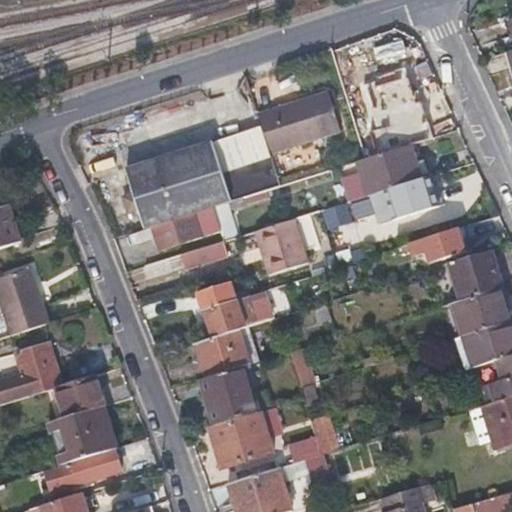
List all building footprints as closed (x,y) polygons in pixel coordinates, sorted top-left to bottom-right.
[(364,90),(384,156),(415,146),(419,145),(408,110),(403,95),(411,92),(406,75),(364,90)] [(417,107),(411,92),(403,95),(408,110),(417,107)] [(257,117),(261,130),(270,158),(341,136),(327,94),(257,117)] [(261,130),(126,173),(144,232),(152,229),(193,216),(232,204),(223,175),(270,160),(270,158),(261,130)] [(372,196),(385,191),(425,179),(415,146),(384,156),(361,163),(372,196)] [(279,189),(270,160),(223,175),(232,204),(279,189)] [(425,179),(385,191),(396,220),(443,205),(433,176),(425,179)] [(327,231),(354,223),(348,203),(321,211),(327,231)] [(0,254),(21,248),(15,230),(8,213),(0,215),(0,254)] [(193,216),(152,229),(160,254),(200,240),(193,216)] [(294,221),(257,232),(265,258),(263,259),(269,277),(307,264),(294,221)] [(411,261),(418,259),(425,257),(427,261),(460,251),(454,230),(406,246),(411,261)] [(452,263),(463,300),(503,288),(490,250),(452,263)] [(139,269),(141,276),(143,283),(170,274),(166,261),(139,269)] [(47,329),(39,302),(31,275),(0,284),(0,312),(9,341),(47,329)] [(212,341),(237,333),(247,330),(233,282),(196,294),(212,341)] [(467,335),(511,321),(511,310),(505,288),(503,288),(463,300),(457,302),(467,335)] [(492,363),(511,356),(511,321),(467,335),(454,339),(465,371),(473,369),(483,366),(492,363)] [(206,382),(243,370),(248,369),(237,333),(212,341),(195,347),(206,382)] [(0,407),(52,391),(57,390),(44,348),(12,358),(19,379),(0,385),(0,407)] [(292,356),(303,388),(317,383),(307,351),(292,356)] [(511,356),(492,363),(494,372),(499,371),(502,383),(482,390),(487,406),(489,406),(511,398),(511,356)] [(489,383),(483,366),(473,369),(479,386),(489,383)] [(257,416),(243,370),(206,382),(202,383),(216,429),(257,416)] [(92,378),(57,390),(52,391),(61,421),(100,409),(102,408),(92,378)] [(511,398),(489,406),(499,441),(501,446),(511,443),(511,398)] [(486,445),(499,441),(489,406),(487,406),(475,410),(486,445)] [(113,452),(100,409),(61,421),(48,425),(60,468),(113,452)] [(258,416),(257,416),(216,429),(208,431),(221,469),(270,455),(258,416)] [(391,436),(395,449),(412,444),(408,431),(391,436)] [(144,442),(134,445),(125,448),(130,462),(149,456),(144,442)] [(305,463),(313,460),(322,458),(319,448),(302,454),(305,463)] [(121,473),(113,452),(60,468),(28,478),(33,492),(50,486),(53,495),(121,473)] [(225,488),(232,511),(288,511),(276,472),(225,488)] [(424,511),(423,506),(427,505),(422,488),(381,500),(384,511),(424,511)] [(119,511),(132,511),(139,510),(133,492),(115,498),(119,511)] [(500,511),(505,511),(511,510),(511,493),(496,498),(500,511)] [(39,511),(85,511),(80,494),(38,507),(39,511)]
